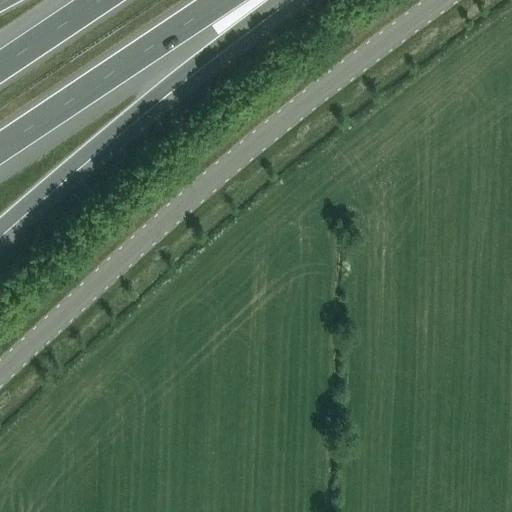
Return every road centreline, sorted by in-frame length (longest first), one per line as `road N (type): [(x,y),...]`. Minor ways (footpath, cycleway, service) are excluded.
road 1 (unclassified): [(0,377),(284,121),(444,0)]
road 2 (motorway): [(0,227),(150,98),(281,0)]
road 3 (motorway): [(0,147),(221,0)]
road 4 (motorway): [(100,0),(0,67)]
